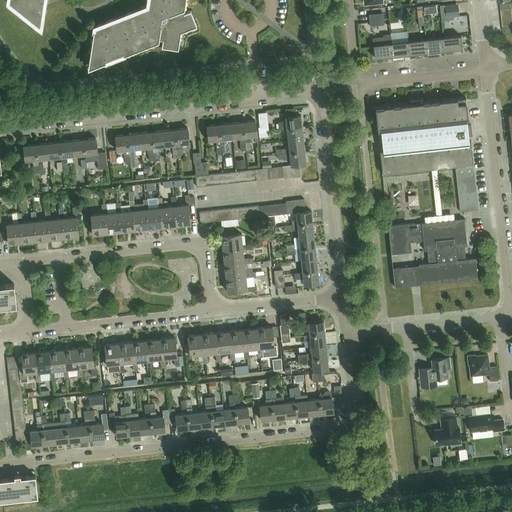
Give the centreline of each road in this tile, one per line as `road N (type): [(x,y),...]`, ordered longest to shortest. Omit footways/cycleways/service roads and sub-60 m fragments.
road 1 (residential): [(348,421),(0,467)]
road 2 (unclassified): [(0,123),(314,88)]
road 3 (residential): [(510,314),(484,68)]
road 4 (residential): [(340,298),(314,88)]
road 5 (residential): [(210,312),(195,246),(59,258)]
road 6 (residential): [(29,333),(210,312)]
road 7 (residential): [(345,335),(510,314)]
road 8 (residential): [(210,312),(340,298)]
road 9 (unclassified): [(356,84),(484,68)]
